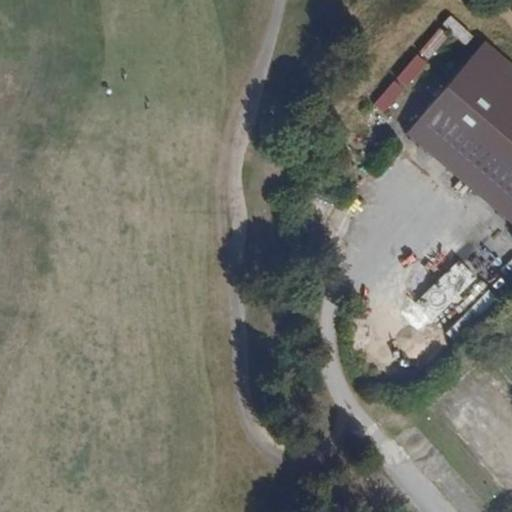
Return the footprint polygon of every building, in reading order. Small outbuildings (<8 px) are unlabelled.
[(450,15),(443,23),(466,43),(473,35),(450,15)] [(440,26),(419,50),(428,58),(450,34),(440,26)] [(511,64),(485,43),(406,137),(511,225),(511,64)] [(417,53),(396,78),(405,85),(426,61),(417,53)] [(394,80),(373,104),(382,112),(403,88),(394,80)]
